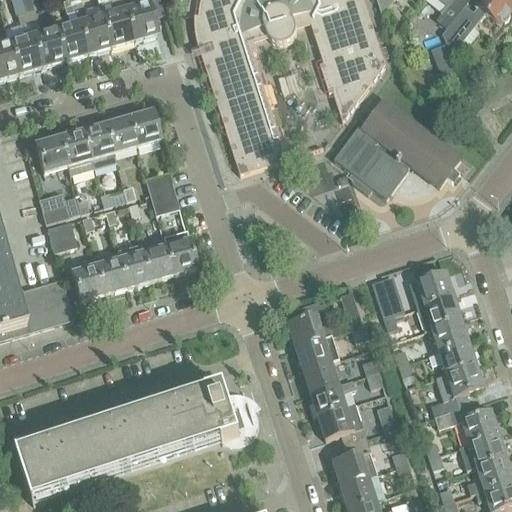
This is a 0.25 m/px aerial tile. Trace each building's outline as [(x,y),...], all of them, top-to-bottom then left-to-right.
[(19,0),(10,3),(15,20),(16,19),(23,17),(24,17),(20,2),(19,0)] [(28,0),(26,0),(20,2),(24,17),(33,15),(28,0)] [(96,10),(99,22),(100,22),(110,55),(132,49),(123,16),(123,15),(120,3),(119,3),(118,0),(109,0),(111,5),(96,10)] [(146,9),(123,15),(123,16),(132,49),(155,42),(150,25),(163,21),(157,0),(144,0),(143,0),(146,9)] [(194,36),(197,52),(190,55),(191,56),(198,54),(239,181),(287,166),(287,165),(286,165),(280,145),(284,144),(280,131),(276,132),(270,112),(273,111),(273,110),(269,111),(263,92),(267,90),(262,77),(259,78),(252,59),(256,58),(252,45),(266,40),(270,46),(275,49),(282,50),(288,48),(293,43),(295,37),(294,30),(308,26),(322,69),(318,70),(328,99),(332,98),(341,128),(385,71),(362,0),(358,0),(357,0),(202,0),(200,7),(198,21),(194,20),(194,36)] [(396,0),(379,0),(377,4),(382,20),(396,0)] [(440,0),(432,12),(441,19),(436,25),(447,33),(464,12),(473,0),(440,0)] [(511,0),(486,0),(472,18),(464,12),(447,33),(442,39),(451,61),(458,51),(473,33),(483,21),(498,32),(502,27),(503,28),(509,25),(510,19),(509,18),(511,14),(511,0)] [(71,4),(69,4),(73,17),(83,13),(80,1),(79,2),(71,4)] [(65,19),(73,17),(69,4),(62,7),(65,19)] [(24,17),(23,17),(27,29),(37,26),(34,14),(33,15),(24,17)] [(20,31),(27,29),(23,17),(16,19),(20,31)] [(100,22),(99,22),(76,28),(86,62),(110,55),(100,22)] [(76,28),(54,35),(64,68),(86,62),(76,28)] [(473,33),(458,51),(464,56),(479,37),(473,33)] [(54,35),(30,42),(40,75),(64,68),(54,35)] [(30,42),(7,48),(17,82),(40,75),(30,42)] [(0,86),(17,82),(7,48),(0,50),(0,86)] [(442,87),(457,81),(445,48),(429,54),(442,87)] [(334,166),(352,180),(348,186),(369,201),(373,196),(385,205),(407,176),(406,175),(409,171),(438,193),(445,183),(452,188),(460,177),(453,172),(459,165),(383,107),(363,134),(360,131),(334,166)] [(150,118),(127,125),(135,154),(158,147),(150,118)] [(127,125),(103,131),(112,160),(135,154),(127,125)] [(114,169),(112,160),(103,131),(80,138),(91,175),(114,169)] [(68,182),(91,175),(80,138),(57,145),(65,173),(68,182)] [(42,180),(65,173),(57,145),(34,151),(42,180)] [(144,185),(147,197),(170,190),(167,179),(144,185)] [(147,197),(150,209),(174,202),(170,190),(147,197)] [(132,192),(123,195),(126,207),(135,205),(132,192)] [(108,199),(99,201),(103,214),(112,211),(108,199)] [(37,207),(40,219),(63,212),(60,200),(37,207)] [(177,215),(174,202),(150,209),(154,222),(177,215)] [(85,205),(76,208),(80,221),(89,218),(85,205)] [(137,209),(127,212),(131,224),(140,222),(137,209)] [(67,224),(63,212),(40,219),(44,231),(67,224)] [(113,216),(104,218),(108,231),(117,228),(113,216)] [(90,222),(81,225),(85,238),(94,235),(90,222)] [(45,235),(48,247),(71,241),(68,229),(45,235)] [(184,238),(161,245),(171,282),(195,276),(184,238)] [(75,254),(71,241),(48,247),(52,260),(75,254)] [(0,347),(71,327),(59,288),(16,300),(0,244),(0,347)] [(161,245),(138,251),(149,289),(171,282),(161,245)] [(138,251),(115,258),(125,295),(149,289),(138,251)] [(115,258),(91,265),(102,302),(125,295),(115,258)] [(78,309),(102,302),(91,265),(68,271),(78,309)] [(417,315),(424,312),(453,302),(446,279),(409,291),(417,315)] [(372,291),(383,325),(393,322),(391,313),(382,288),(372,291)] [(294,355),(331,343),(350,336),(362,332),(351,298),(339,302),(347,327),(328,334),(320,308),(298,315),(302,326),(286,331),(294,355)] [(424,312),(432,336),(461,326),(453,302),(424,312)] [(399,310),(391,313),(393,322),(402,319),(399,310)] [(398,335),(393,322),(383,325),(388,338),(398,335)] [(432,336),(439,358),(468,348),(461,326),(432,336)] [(367,346),(362,332),(350,336),(354,350),(367,346)] [(339,365),(331,343),(294,355),(302,377),(330,368),(339,365)] [(439,358),(446,381),(476,371),(468,348),(439,358)] [(394,359),(398,371),(409,367),(405,355),(394,359)] [(361,369),(366,382),(377,378),(373,365),(361,369)] [(413,379),(409,367),(398,371),(402,383),(413,379)] [(302,377),(309,400),(338,391),(330,368),(302,377)] [(440,398),(448,420),(470,412),(467,401),(484,395),(476,371),(446,381),(451,394),(440,398)] [(381,391),(377,378),(366,382),(370,395),(381,391)] [(309,400),(317,423),(345,414),(341,400),(354,396),(351,386),(338,391),(309,400)] [(220,443),(222,449),(240,443),(238,436),(244,434),(252,438),(255,431),(251,419),(243,413),(235,411),(230,412),(224,392),(205,398),(207,404),(21,465),(19,459),(16,460),(32,511),(35,510),(33,503),(220,443)] [(420,401),(409,404),(414,418),(424,414),(420,401)] [(387,411),(376,415),(380,428),(392,424),(387,411)] [(491,418),(474,424),(470,412),(448,420),(451,431),(462,428),(469,451),(499,442),(491,418)] [(352,436),(345,414),(317,423),(324,446),(339,441),(343,453),(366,446),(361,433),(352,436)] [(469,451),(476,474),(506,464),(499,442),(469,451)] [(339,492),(367,483),(377,480),(366,446),(343,453),(347,464),(331,469),(339,492)] [(424,451),(429,465),(440,461),(436,447),(424,451)] [(391,461),(395,474),(407,470),(403,457),(391,461)] [(444,472),(440,461),(429,465),(432,476),(444,472)] [(470,501),(484,496),(511,487),(511,481),(506,464),(476,474),(480,486),(467,490),(470,501)] [(411,483),(407,470),(395,474),(399,487),(411,483)] [(339,492),(345,511),(360,511),(376,507),(367,483),(339,492)] [(511,511),(511,487),(484,496),(488,511),(511,511)] [(439,498),(443,509),(454,506),(451,494),(439,498)]
